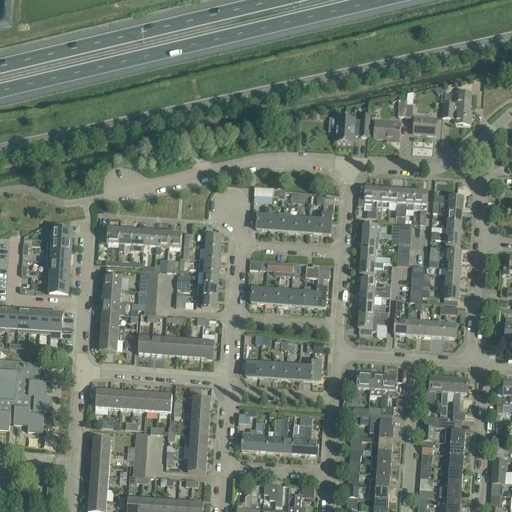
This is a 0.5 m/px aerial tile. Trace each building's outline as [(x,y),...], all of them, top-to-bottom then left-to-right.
[(443,107),(443,119),(456,120),(455,125),(470,126),(471,117),(469,117),(471,94),(461,94),(458,93),(457,105),(451,104),(444,104),(443,107)] [(406,119),(407,107),(407,105),(399,105),(398,119),(406,119)] [(360,139),(368,139),(370,116),(362,116),(361,122),(355,121),(355,120),(338,119),(336,144),(353,145),(354,137),(360,138),(360,139)] [(435,137),(436,127),(436,120),(415,119),(413,135),(421,136),(421,135),(425,135),(425,136),(435,137)] [(400,132),(400,125),(375,124),(375,126),(369,125),(368,138),(374,139),(374,140),(399,142),(399,135),(400,135),(400,132)] [(272,199),(273,191),(267,190),(255,189),(254,198),(257,198),(272,199)] [(376,221),(378,190),(366,189),(365,195),(359,194),(358,208),(365,208),(365,206),(372,206),(372,213),(368,213),(367,220),(376,221)] [(390,190),(378,190),(376,221),(381,221),(381,214),(381,210),(389,211),(389,205),(390,190)] [(396,225),(399,225),(400,225),(403,191),(390,190),(389,205),(397,206),(396,225)] [(273,191),(272,199),(278,200),(277,202),(281,202),(281,208),(284,208),(285,200),(286,191),(273,191)] [(414,207),(415,192),(403,191),(400,225),(405,226),(406,212),(413,213),(414,207)] [(415,192),(414,207),(421,207),(420,227),(425,227),(426,210),(427,193),(415,192)] [(323,207),(322,222),(321,236),(331,237),(332,220),(333,220),(335,199),(324,198),(323,207)] [(433,210),(463,212),(464,199),(449,198),(449,205),(440,204),(440,206),(433,205),(433,210)] [(510,208),(505,205),(501,212),(505,215),(510,208)] [(448,216),(448,224),(462,225),(463,212),(433,210),(433,215),(448,216)] [(270,232),(283,233),(284,215),(278,214),(278,219),(271,218),(270,232)] [(284,215),(283,233),(295,234),(296,220),(289,220),(289,215),(284,214),(284,215)] [(256,232),(270,232),(271,218),(257,217),(256,232)] [(295,234),(309,235),(310,221),(296,220),(295,234)] [(321,236),(322,222),(310,221),(309,235),(321,236)] [(462,225),(448,224),(447,230),(432,229),(431,235),(461,237),(462,225)] [(50,242),(71,244),(72,232),(64,232),(64,226),(51,225),(50,242)] [(392,225),(391,242),(398,242),(399,238),(399,232),(399,225),(396,225),(392,225)] [(363,227),(362,240),(379,241),(384,241),(384,238),(382,236),(380,236),(377,236),(378,228),(373,227),(363,227)] [(119,254),(120,231),(108,230),(106,251),(119,252),(119,254)] [(131,253),(132,232),(120,231),(119,254),(124,254),(125,247),(131,247),(131,253)] [(143,254),(145,233),(132,232),(131,253),(143,254)] [(157,234),(145,233),(143,254),(144,248),(156,249),(157,234)] [(169,234),(157,234),(156,249),(156,257),(161,257),(161,249),(168,250),(169,234)] [(169,234),(168,250),(181,251),(182,235),(169,234)] [(184,248),(188,249),(192,249),(193,236),(185,235),(184,248)] [(460,249),(461,237),(431,235),(431,242),(446,243),(446,248),(460,249)] [(202,242),(202,244),(206,244),(206,247),(206,250),(221,251),(222,238),(212,237),(207,237),(202,237),(202,240),(202,242)] [(379,246),(379,241),(362,240),(361,252),(378,253),(383,253),(383,247),(379,246)] [(48,242),(47,253),(58,254),(71,254),(71,244),(50,242),(48,242)] [(430,259),(429,264),(461,267),(462,253),(447,252),(447,260),(439,260),(440,249),(431,249),(430,252),(430,259)] [(200,261),(200,262),(220,264),(221,251),(206,250),(205,262),(200,261)] [(361,252),(360,264),(390,266),(390,260),(377,259),(378,253),(361,252)] [(47,253),(46,264),(48,264),(51,265),(51,264),(68,265),(70,265),(71,254),(58,254),(47,253)] [(509,274),(511,273),(511,259),(510,259),(510,265),(504,264),(503,276),(509,276),(509,274)] [(154,269),(154,274),(158,274),(158,273),(166,274),(167,262),(161,262),(160,267),(155,266),(155,269),(154,269)] [(179,273),(179,263),(167,262),(166,274),(179,275),(179,273)] [(219,276),(220,264),(200,262),(198,274),(204,274),(219,276)] [(260,272),(261,263),(250,263),(249,271),(260,272)] [(51,274),(51,275),(69,276),(70,265),(68,265),(51,264),(51,265),(51,269),(51,272),(51,274)] [(275,278),(280,278),(280,265),(267,264),(267,273),(267,277),(268,277),(268,273),(273,273),(273,276),(275,278)] [(390,271),(390,266),(360,264),(360,276),(374,277),(374,270),(383,271),(390,271)] [(460,278),(461,267),(429,264),(429,269),(446,271),(445,277),(460,278)] [(280,278),(292,278),(293,270),(293,266),(280,265),(280,278)] [(309,280),(318,281),(319,272),(319,268),(313,267),(313,269),(306,269),(305,280),(305,284),(309,284),(309,280)] [(317,289),(315,310),(325,310),(327,287),(323,287),(323,281),(329,281),(330,272),(319,272),(318,281),(317,289)] [(146,294),(146,290),(147,284),(147,279),(147,274),(140,273),(139,293),(146,294)] [(46,274),(45,286),(50,286),(69,287),(69,276),(51,275),(51,274),(46,274)] [(218,288),(219,276),(204,274),(203,287),(218,288)] [(442,284),(442,289),(459,291),(460,278),(445,277),(445,284),(442,284)] [(104,278),(103,291),(128,292),(128,280),(122,279),(104,278)] [(361,281),(360,294),(390,296),(391,290),(375,289),(376,282),(361,281)] [(50,286),(49,297),(68,298),(69,287),(50,286)] [(199,287),(198,299),(218,300),(218,288),(203,287),(199,287)] [(290,308),(291,294),(284,293),(285,287),(280,287),(279,293),(278,307),(290,308)] [(315,310),(317,289),(316,295),(310,294),(310,289),(305,289),(304,294),(303,309),(315,310)] [(459,291),(442,289),(442,294),(444,294),(444,302),(443,307),(457,307),(457,303),(458,303),(459,291)] [(103,291),(103,303),(120,304),(121,292),(128,293),(128,292),(103,291)] [(251,305),(264,306),(265,292),(252,291),(251,305)] [(264,306),(278,307),(279,293),(265,292),(264,306)] [(304,294),(291,294),(290,308),(303,309),(304,294)] [(360,294),(360,305),(374,306),(374,299),(390,300),(390,296),(360,294)] [(185,310),(186,298),(177,297),(176,309),(185,310)] [(217,312),(218,300),(198,299),(197,311),(201,311),(217,312)] [(416,312),(421,312),(421,305),(422,305),(422,300),(410,299),(410,305),(416,305),(416,312)] [(119,317),(120,304),(103,303),(102,316),(119,317)] [(406,337),(407,323),(400,323),(400,314),(402,314),(403,304),(396,304),(395,314),(394,337),(406,337)] [(360,305),(359,318),(388,320),(389,315),(373,314),(374,306),(360,305)] [(458,310),(445,309),(444,316),(457,317),(458,310)] [(0,311),(0,332),(8,333),(8,331),(7,331),(9,312),(0,311)] [(9,312),(7,331),(8,331),(18,332),(19,313),(9,312)] [(18,332),(17,334),(29,335),(30,314),(19,313),(18,332)] [(30,314),(29,335),(39,336),(41,314),(30,314)] [(41,314),(39,336),(51,336),(51,334),(50,334),(52,315),(41,314)] [(52,315),(50,334),(51,334),(62,335),(63,316),(52,315)] [(119,330),(119,317),(102,316),(101,328),(119,330)] [(372,338),(372,333),(377,334),(377,327),(388,327),(388,320),(359,318),(358,330),(359,330),(359,337),(372,338)] [(420,322),(415,322),(416,319),(407,318),(407,323),(406,337),(419,338),(420,322)] [(419,338),(431,339),(432,325),(424,324),(424,322),(420,322),(419,338)] [(431,339),(443,340),(444,323),(439,323),(439,325),(432,325),(431,339)] [(444,323),(443,340),(456,341),(457,326),(449,326),(449,323),(444,323)] [(119,330),(101,328),(100,341),(118,342),(118,341),(123,342),(124,330),(119,330)] [(262,346),(262,338),(256,337),(250,337),(250,343),(256,343),(256,346),(262,346)] [(150,357),(152,339),(139,339),(138,356),(150,357)] [(164,340),(152,339),(150,357),(163,358),(164,340)] [(163,358),(176,359),(177,341),(164,340),(163,358)] [(117,355),(118,342),(100,341),(99,354),(117,355)] [(176,359),(188,360),(189,342),(177,341),(176,359)] [(188,360),(201,361),(202,343),(189,342),(188,360)] [(202,343),(201,361),(213,362),(215,344),(202,343)] [(288,344),(287,352),(300,353),(301,345),(294,344),(288,344)] [(314,345),(313,354),(324,355),(324,345),(314,345)] [(0,362),(0,358),(0,352),(0,430),(9,432),(10,421),(14,422),(13,427),(14,427),(14,426),(28,427),(28,434),(28,433),(43,434),(44,413),(51,414),(51,413),(50,413),(51,399),(45,398),(46,384),(36,383),(37,377),(39,377),(40,365),(0,362)] [(311,383),(313,361),(311,361),(311,369),(300,368),(299,382),(311,383)] [(313,361),(311,383),(320,384),(322,362),(320,362),(318,361),(313,361)] [(246,379),(260,380),(261,366),(247,365),(246,379)] [(273,366),(261,366),(260,380),(272,381),(273,366)] [(272,381),(285,382),(286,367),(273,366),(272,381)] [(285,382),(299,382),(300,368),(286,367),(285,382)] [(369,391),(371,377),(358,376),(357,390),(369,391)] [(382,392),(383,378),(371,377),(369,391),(382,392)] [(383,378),(382,392),(381,398),(381,404),(381,417),(393,418),(394,409),(387,408),(389,393),(395,393),(396,379),(383,378)] [(435,394),(442,394),(443,380),(430,379),(429,393),(426,393),(425,407),(434,407),(435,394)] [(455,381),(443,380),(442,394),(440,417),(446,417),(448,395),(454,395),(455,381)] [(468,382),(455,381),(454,395),(452,422),(464,423),(465,415),(459,414),(460,396),(467,396),(468,382)] [(497,415),(496,422),(501,422),(502,422),(503,415),(503,407),(509,408),(509,407),(511,407),(511,384),(504,384),(503,399),(503,401),(497,401),(497,415)] [(95,410),(108,411),(109,393),(97,392),(95,410)] [(122,394),(109,393),(108,411),(120,412),(122,394)] [(120,412),(133,412),(134,395),(122,394),(120,412)] [(146,413),(147,396),(134,395),(133,412),(146,413)] [(158,414),(159,396),(147,396),(146,413),(158,414)] [(159,396),(158,414),(171,415),(172,397),(159,396)] [(193,399),(192,411),(210,413),(211,400),(193,399)] [(368,418),(368,410),(353,410),(353,417),(368,418)] [(368,410),(368,418),(367,419),(378,420),(378,411),(368,410)] [(192,411),(191,424),(209,425),(210,413),(192,411)] [(281,418),(281,423),(279,456),(291,457),(292,442),(286,442),(288,418),(282,417),(281,418)] [(424,429),(434,430),(439,430),(440,420),(424,418),(424,429)] [(370,427),(380,428),(389,428),(389,420),(378,420),(367,419),(367,424),(370,424),(370,427)] [(440,420),(439,430),(461,431),(462,424),(450,423),(450,420),(440,420)] [(279,456),(281,423),(277,422),(275,441),(268,441),(267,455),(279,456)] [(208,438),(209,425),(191,424),(190,437),(208,438)] [(304,457),(306,428),(302,428),(300,428),(298,428),(298,435),(292,435),(292,442),(291,457),(304,457)] [(306,428),(304,457),(317,458),(318,444),(311,444),(312,429),(306,428)] [(393,429),(389,428),(380,428),(379,435),(373,435),(373,440),(393,441),(393,429)] [(423,443),(433,444),(434,430),(424,429),(423,443)] [(241,453),(254,454),(255,440),(255,433),(256,431),(249,431),(249,434),(243,433),(241,453)] [(451,445),(451,446),(464,447),(465,434),(452,433),(452,434),(447,433),(447,445),(451,445)] [(207,450),(208,438),(190,437),(189,449),(207,450)] [(351,438),(350,451),(361,452),(361,439),(359,439),(352,438),(351,438)] [(92,452),(110,454),(111,441),(93,440),(92,452)] [(268,441),(255,440),(254,454),(267,455),(268,441)] [(392,454),(393,441),(373,440),(372,445),(378,445),(378,453),(392,454)] [(423,443),(422,456),(433,457),(433,444),(423,443)] [(464,447),(451,446),(450,458),(464,459),(464,447)] [(189,449),(189,462),(206,463),(207,450),(189,449)] [(361,452),(350,451),(349,462),(360,463),(361,452)] [(109,466),(110,454),(92,452),(91,465),(109,466)] [(371,464),(391,465),(392,454),(378,453),(378,458),(372,458),(371,464)] [(432,469),(433,457),(422,456),(421,468),(432,469)] [(463,471),(464,459),(450,458),(449,470),(463,471)] [(494,461),(493,473),(505,474),(506,462),(494,461)] [(205,476),(206,463),(189,462),(188,474),(205,476)] [(359,476),(360,463),(349,462),(349,475),(359,476)] [(390,478),(391,465),(371,464),(371,471),(377,471),(377,477),(390,478)] [(91,465),(91,478),(108,479),(109,466),(91,465)] [(421,468),(420,480),(429,481),(429,479),(431,480),(432,469),(421,468)] [(449,470),(448,482),(462,483),(463,471),(449,470)] [(505,486),(505,474),(493,473),(492,485),(505,486)] [(240,475),(239,483),(253,484),(253,476),(240,475)] [(358,488),(359,476),(349,475),(348,487),(358,488)] [(389,490),(390,478),(377,477),(376,483),(370,482),(370,489),(389,490)] [(108,491),(108,479),(91,478),(90,490),(108,491)] [(429,481),(420,480),(419,492),(432,493),(433,481),(429,481)] [(439,489),(439,493),(461,495),(462,483),(448,482),(448,490),(439,489)] [(492,485),(491,497),(500,498),(502,498),(503,486),(505,486),(492,485)] [(269,502),(276,503),(277,488),(264,487),(264,497),(269,497),(269,502)] [(348,487),(347,499),(357,500),(358,488),(348,487)] [(314,490),(302,489),(301,499),(314,500),(314,490)] [(375,496),(375,501),(388,502),(389,490),(370,489),(369,495),(375,496)] [(107,504),(108,491),(90,490),(89,503),(107,504)] [(419,492),(418,504),(427,505),(427,500),(431,500),(432,493),(419,492)] [(460,507),(461,495),(439,493),(439,499),(447,500),(447,506),(460,507)] [(250,511),(251,499),(251,496),(248,496),(245,499),(243,511),(250,511)] [(491,497),(490,510),(501,510),(501,504),(500,504),(500,498),(491,497)] [(346,511),(356,511),(357,500),(347,499),(346,511)] [(139,511),(141,501),(128,500),(127,511),(139,511)] [(300,511),(300,509),(301,505),(301,501),(294,500),(293,509),(288,509),(287,511),(300,511)] [(152,511),(153,502),(141,501),(139,511),(152,511)] [(387,511),(388,502),(375,501),(374,509),(360,508),(359,511),(387,511)] [(165,511),(166,503),(153,502),(152,511),(165,511)] [(106,511),(107,504),(89,503),(88,511),(106,511)] [(165,511),(177,511),(178,504),(166,503),(165,511)]
